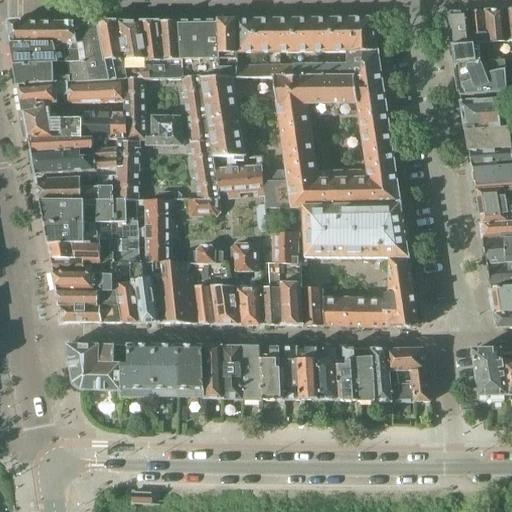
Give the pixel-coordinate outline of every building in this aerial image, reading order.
[(509,64),(504,12),(486,13),(489,49),(491,65),(509,64)] [(486,13),(468,14),(472,51),(489,49),(486,13)] [(472,51),(468,14),(452,16),(448,21),(453,48),(466,47),(467,51),(472,51)] [(374,26),(375,26),(375,25),(375,24),(374,23),(374,22),(373,21),(372,21),(371,20),(315,21),(315,22),(311,22),(311,21),(242,22),(236,22),(237,54),(242,54),(269,54),(280,54),(308,54),(317,54),(346,53),(378,53),(374,26)] [(218,22),(177,23),(178,65),(183,65),(184,78),(204,77),(219,78),(218,22)] [(237,54),(236,22),(218,22),(219,78),(234,79),(237,79),(237,54)] [(125,81),(115,23),(99,24),(109,81),(123,81),(125,81)] [(147,65),(142,23),(115,23),(125,81),(144,80),(144,83),(149,83),(147,65)] [(158,23),(142,23),(147,65),(163,65),(158,23)] [(178,65),(177,23),(158,23),(163,65),(178,65)] [(82,47),(78,24),(12,24),(11,24),(9,25),(8,26),(8,27),(8,28),(8,29),(11,46),(52,46),(58,46),(59,53),(63,53),(78,53),(77,48),(82,47)] [(82,47),(85,64),(88,81),(109,81),(99,24),(78,24),(82,47)] [(52,46),(11,46),(14,64),(56,64),(63,64),(80,64),(85,64),(82,47),(77,48),(78,53),(63,53),(59,53),(58,46),(52,46)] [(491,65),(489,49),(472,51),(467,51),(466,47),(453,48),(456,68),(491,65)] [(290,208),(290,210),(303,210),(401,210),(392,149),(391,142),(385,101),(378,53),(346,53),(346,64),(317,65),(317,54),(308,54),(307,65),(280,65),(280,54),(269,54),(269,66),(243,66),(242,54),(237,54),(237,79),(272,79),(272,81),(274,81),(277,103),(285,172),(263,171),(265,197),(266,209),(290,208)] [(511,63),(509,64),(491,65),(456,68),(461,98),(507,96),(507,97),(511,96),(511,63)] [(56,64),(14,64),(18,87),(44,81),(88,81),(85,64),(80,64),(63,64),(56,64)] [(183,65),(178,65),(163,65),(147,65),(149,83),(181,83),(182,83),(182,78),(184,78),(183,65)] [(204,77),(184,78),(182,78),(182,83),(181,83),(183,97),(206,96),(204,77)] [(247,158),(247,157),(234,79),(219,78),(204,77),(206,96),(209,111),(211,125),(213,142),(215,159),(233,158),(235,158),(236,162),(245,161),(245,158),(247,158)] [(125,81),(123,81),(124,95),(145,95),(144,83),(144,80),(125,81)] [(44,81),(18,87),(23,113),(38,110),(37,105),(44,104),(58,104),(101,103),(124,103),(124,95),(123,81),(109,81),(88,81),(44,81)] [(145,108),(145,95),(124,95),(124,103),(124,108),(145,108)] [(209,111),(206,96),(183,97),(186,112),(209,111)] [(507,102),(461,104),(466,134),(509,130),(509,128),(507,102)] [(29,144),(82,142),(105,141),(110,141),(110,114),(101,113),(82,113),(82,119),(69,119),(69,109),(50,109),(50,105),(58,105),(58,104),(44,104),(37,105),(38,110),(23,113),(29,144)] [(211,125),(209,111),(186,112),(186,117),(188,126),(211,125)] [(124,113),(124,114),(124,124),(145,125),(145,117),(145,113),(124,113)] [(124,114),(110,114),(110,141),(117,141),(124,141),(124,124),(124,114)] [(149,139),(145,139),(145,141),(145,142),(146,148),(149,148),(184,148),(181,117),(152,117),(153,139),(149,139)] [(145,139),(145,125),(124,124),(124,141),(140,141),(140,142),(145,142),(145,141),(145,139)] [(213,142),(211,125),(188,126),(190,140),(189,140),(189,143),(213,142)] [(509,130),(466,134),(470,153),(511,149),(511,128),(509,128),(509,130)] [(105,141),(82,142),(29,144),(31,156),(93,152),(106,150),(105,141)] [(140,141),(124,141),(117,141),(117,149),(117,158),(140,158),(140,142),(140,141)] [(213,142),(189,143),(190,147),(192,160),(215,159),(213,142)] [(117,169),(117,158),(117,149),(106,150),(93,152),(96,170),(117,169)] [(511,149),(470,153),(472,168),(511,165),(511,149)] [(93,152),(31,156),(35,176),(96,172),(96,170),(93,152)] [(265,197),(263,171),(262,157),(247,157),(247,158),(248,158),(248,194),(257,193),(258,198),(265,197)] [(117,158),(117,169),(117,171),(139,171),(140,158),(117,158)] [(234,199),(233,158),(215,159),(217,172),(218,187),(219,196),(220,196),(228,195),(229,200),(234,199)] [(235,158),(233,158),(234,199),(240,199),(239,195),(248,194),(248,158),(247,158),(245,158),(245,161),(236,162),(235,158)] [(215,159),(192,160),(194,172),(217,172),(215,159)] [(511,165),(472,168),(476,191),(511,188),(511,165)] [(218,187),(217,172),(194,172),(196,188),(218,187)] [(138,207),(138,202),(112,202),(112,187),(111,177),(99,177),(99,186),(98,186),(99,202),(40,202),(44,226),(138,223),(138,221),(134,221),(136,207),(138,207)] [(117,177),(111,177),(112,187),(139,187),(139,177),(117,177)] [(99,202),(98,186),(82,187),(80,179),(36,181),(40,202),(99,202)] [(138,201),(139,187),(112,187),(112,202),(138,202),(138,201)] [(219,196),(218,187),(196,188),(198,200),(198,202),(220,201),(220,196),(219,196)] [(511,207),(511,188),(476,191),(479,210),(511,207)] [(155,196),(155,201),(177,201),(181,201),(181,195),(178,192),(159,192),(155,196)] [(198,202),(198,200),(187,201),(188,214),(191,218),(217,218),(221,213),(220,201),(198,202)] [(177,208),(177,201),(155,201),(138,201),(138,202),(138,207),(145,207),(145,217),(171,217),(171,207),(177,208)] [(511,223),(511,207),(479,210),(481,226),(511,223)] [(408,258),(401,210),(303,210),(304,234),(305,249),(305,259),(389,260),(409,261),(409,258),(408,258)] [(171,227),(171,217),(145,217),(145,228),(138,228),(138,233),(139,233),(176,232),(176,227),(171,227)] [(114,255),(112,265),(132,266),(138,265),(138,263),(139,263),(139,237),(138,237),(138,233),(138,228),(138,223),(44,226),(48,245),(99,244),(99,241),(109,241),(110,256),(114,255)] [(511,223),(481,226),(483,241),(511,239),(511,223)] [(177,237),(176,232),(139,233),(139,237),(141,237),(141,246),(146,248),(172,248),(172,237),(177,237)] [(305,249),(304,234),(273,234),(273,249),(305,249)] [(511,239),(483,241),(488,266),(511,264),(511,239)] [(99,244),(48,245),(50,261),(83,261),(84,265),(94,265),(112,265),(114,255),(110,256),(109,241),(99,241),(99,244)] [(245,274),(245,244),(235,245),(232,248),(232,265),(232,274),(234,281),(238,280),(238,274),(245,274)] [(245,244),(245,274),(254,274),(254,279),(259,278),(259,264),(261,264),(259,248),(256,244),(245,244)] [(189,264),(203,264),(223,265),(223,252),(216,252),(216,250),(212,247),(201,246),(196,250),(196,252),(189,252),(189,264)] [(172,258),(172,248),(146,248),(147,259),(144,259),(144,263),(139,263),(138,263),(138,265),(151,265),(178,264),(178,258),(172,258)] [(305,249),(273,249),(273,264),(280,264),(301,264),(301,265),(305,265),(305,259),(305,249)] [(385,300),(323,298),(325,328),(413,330),(420,330),(419,325),(417,313),(415,297),(409,261),(389,260),(389,294),(385,295),(385,297),(385,300)] [(83,261),(50,261),(53,273),(86,274),(86,273),(84,265),(83,261)] [(187,273),(185,264),(178,264),(151,265),(160,325),(198,326),(189,273),(187,273)] [(203,264),(189,264),(185,264),(187,273),(189,273),(198,326),(216,326),(206,271),(204,271),(203,264)] [(241,326),(236,288),(233,288),(231,288),(226,265),(223,265),(203,264),(204,271),(206,271),(216,326),(237,326),(241,326)] [(261,264),(259,264),(259,278),(260,327),(283,327),(280,264),(273,264),(273,265),(261,264)] [(303,313),(302,288),(301,265),(301,264),(280,264),(283,327),(304,328),(304,327),(303,313)] [(511,264),(488,266),(492,290),(511,288),(511,264)] [(113,274),(112,265),(94,265),(84,265),(86,273),(86,274),(94,274),(101,274),(113,274)] [(131,287),(132,266),(112,265),(113,274),(113,293),(117,294),(119,308),(121,325),(141,325),(136,287),(131,287)] [(160,325),(151,265),(138,265),(132,266),(131,287),(136,287),(141,325),(160,325)] [(113,293),(113,274),(101,274),(101,279),(94,279),(94,274),(86,274),(53,273),(56,291),(98,293),(98,292),(108,292),(108,293),(113,293)] [(260,327),(259,278),(254,279),(238,280),(234,281),(236,288),(241,326),(260,327)] [(323,289),(302,288),(303,313),(304,327),(325,328),(323,298),(323,289)] [(511,288),(492,290),(495,315),(511,313),(511,288)] [(98,293),(56,291),(59,308),(99,308),(119,308),(117,294),(113,293),(108,293),(108,292),(98,292),(98,293)] [(102,325),(99,308),(59,308),(62,321),(63,320),(66,323),(66,325),(102,325)] [(121,325),(119,308),(99,308),(102,325),(121,325)] [(511,329),(511,313),(495,315),(497,325),(503,329),(511,329)] [(129,366),(129,348),(100,347),(100,346),(65,346),(65,349),(68,349),(74,382),(73,382),(73,385),(74,385),(75,388),(78,390),(82,391),(81,392),(84,392),(122,392),(122,391),(121,366),(129,366)] [(154,348),(129,348),(129,366),(121,366),(122,391),(154,391),(154,348)] [(178,348),(154,348),(154,391),(178,391),(178,348)] [(204,392),(203,348),(178,348),(178,391),(204,392)] [(224,400),(222,348),(203,348),(204,392),(204,399),(224,400)] [(241,349),(222,348),(224,400),(243,400),(241,349)] [(260,349),(241,349),(243,400),(263,400),(260,349)] [(282,401),(279,350),(260,349),(263,400),(282,401)] [(299,350),(279,350),(282,401),(301,401),(299,350)] [(316,350),(299,350),(301,401),(320,402),(316,350)] [(339,402),(336,351),(316,350),(320,402),(339,402)] [(357,403),(355,351),(336,351),(339,402),(343,403),(348,403),(354,403),(357,403)] [(376,403),(373,351),(355,351),(357,403),(358,403),(376,403)] [(391,384),(388,351),(373,351),(376,403),(393,403),(391,384)] [(410,373),(427,374),(424,351),(388,351),(391,384),(412,383),(410,373)] [(504,370),(501,352),(473,352),(479,398),(490,398),(490,399),(494,404),(503,404),(507,399),(507,397),(505,379),(501,380),(500,370),(504,370)] [(511,352),(501,352),(504,370),(500,370),(501,380),(505,379),(507,397),(511,397),(511,352)] [(431,403),(427,374),(410,373),(412,383),(414,403),(431,403)] [(412,383),(391,384),(393,403),(414,403),(412,383)] [(171,426),(161,426),(161,434),(170,434),(171,426)] [(152,506),(153,494),(133,493),(132,505),(152,506)]
